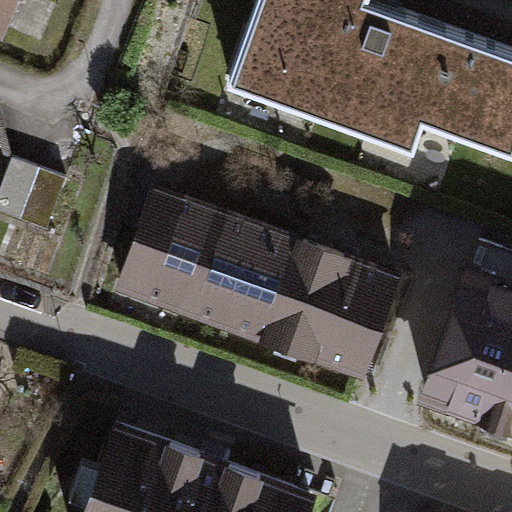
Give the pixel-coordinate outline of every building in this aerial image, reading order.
[(250,0),(225,66),(400,131),(409,107),(503,142),(511,119),(511,44),(391,0),(250,0)] [(50,181),(3,163),(0,169),(0,204),(35,218),(50,181)] [(400,281),(156,195),(121,293),(366,379),(400,281)] [(511,251),(477,240),(424,395),(511,424),(511,251)] [(293,511),(302,488),(105,422),(72,511),(293,511)]
